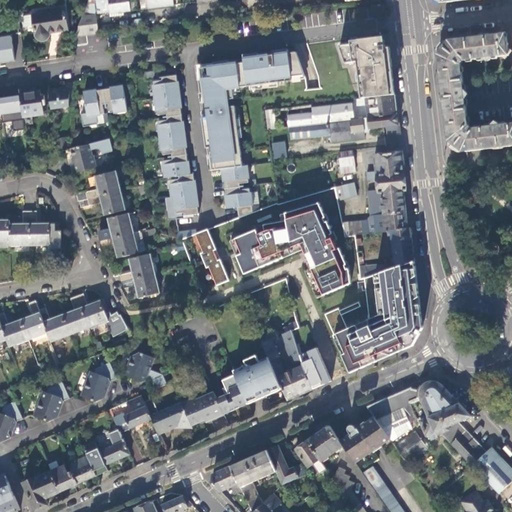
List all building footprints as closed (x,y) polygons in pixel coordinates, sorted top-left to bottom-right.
[(110,13),(110,11),(108,0),(96,0),(98,13),(110,13)] [(108,0),(110,11),(110,13),(117,12),(130,10),(129,3),(133,3),(132,0),(108,0)] [(172,0),(146,0),(148,8),(160,7),(174,5),(172,0)] [(88,3),(87,13),(95,13),(95,3),(88,3)] [(49,40),(50,37),(50,34),(67,31),(64,12),(33,16),(34,26),(35,29),(32,30),(32,33),(35,33),(36,38),(39,42),(42,43),(45,43),(47,42),(49,40)] [(33,15),(23,16),(25,27),(34,26),(33,16),(33,15)] [(96,15),(82,16),(76,33),(76,37),(99,34),(96,15)] [(507,42),(506,33),(452,40),(447,41),(438,53),(439,58),(438,58),(440,73),(446,126),(448,138),(449,144),(459,152),(465,151),(465,152),(511,146),(511,123),(501,124),(491,125),(491,126),(473,128),(470,125),(467,98),(466,89),(463,65),(464,61),(483,59),(492,59),(492,58),(502,57),(505,59),(508,55),(509,55),(509,54),(511,50),(508,48),(508,46),(509,45),(508,44),(509,43),(507,42)] [(0,36),(0,62),(15,61),(11,34),(0,36)] [(385,42),(380,38),(364,40),(364,43),(340,46),(346,63),(358,62),(359,69),(392,66),(390,52),(390,48),(386,49),(386,46),(385,46),(385,42)] [(201,68),(205,102),(201,103),(203,115),(204,115),(204,118),(203,118),(207,148),(210,148),(213,169),(212,170),(223,169),(247,166),(249,166),(249,165),(243,166),(235,106),(228,107),(227,99),(234,99),(233,88),(263,84),(266,80),(292,77),(304,75),(304,76),(305,76),(297,52),(274,55),(274,54),(274,55),(270,56),(270,60),(267,60),(267,56),(260,57),(259,53),(244,55),(245,63),(230,64),(230,61),(214,63),(215,67),(201,68)] [(392,66),(359,69),(362,99),(367,99),(395,96),(393,77),(392,66)] [(177,69),(160,70),(161,79),(163,78),(178,76),(177,69)] [(156,71),(146,73),(147,81),(157,79),(156,71)] [(168,115),(168,117),(164,118),(164,119),(168,118),(169,121),(159,122),(161,138),(160,138),(160,140),(161,139),(163,156),(173,154),(173,157),(169,158),(173,158),(173,160),(164,162),(166,178),(165,178),(165,179),(180,177),(180,180),(171,181),(173,197),(171,197),(171,198),(172,198),(173,198),(174,198),(176,214),(184,213),(185,216),(182,216),(182,217),(199,214),(194,175),(191,175),(178,76),(163,78),(163,81),(154,82),(156,99),(154,99),(155,100),(156,100),(158,116),(168,115)] [(85,92),(88,118),(89,117),(89,116),(105,113),(103,104),(106,104),(107,108),(107,104),(109,103),(111,112),(127,110),(128,112),(124,86),(85,92)] [(71,88),(49,91),(52,110),(69,107),(70,100),(71,88)] [(41,92),(21,95),(24,118),(32,117),(45,115),(43,105),(46,105),(45,96),(42,96),(41,92)] [(13,122),(24,120),(24,118),(21,95),(10,96),(13,122)] [(396,105),(395,96),(367,99),(369,118),(398,115),(396,105)] [(288,117),(290,128),(329,123),(354,120),(352,104),(313,109),(313,114),(288,117)] [(267,129),(276,128),(274,108),(265,109),(267,129)] [(399,126),(398,115),(369,118),(354,120),(329,123),(331,135),(332,142),(365,139),(365,132),(373,131),(373,129),(399,126)] [(32,117),(24,118),(24,120),(25,128),(28,127),(27,125),(33,124),(32,117)] [(329,123),(290,128),(292,140),(331,135),(329,123)] [(112,152),(109,140),(102,142),(71,150),(74,164),(71,165),(73,174),(96,168),(93,155),(92,156),(91,151),(95,150),(98,150),(101,152),(102,155),(112,152)] [(272,142),(273,158),(286,158),(285,141),(272,142)] [(326,154),(327,161),(354,159),(353,151),(326,154)] [(404,166),(402,153),(375,156),(375,157),(376,166),(377,172),(367,173),(368,180),(378,179),(377,176),(404,173),(404,166)] [(0,157),(0,165),(9,163),(7,156),(0,157)] [(354,159),(327,161),(321,162),(322,168),(335,167),(355,165),(354,159)] [(355,165),(335,167),(335,169),(342,169),(342,171),(345,173),(355,172),(355,165)] [(239,218),(253,213),(250,188),(241,189),(240,187),(244,186),(244,185),(240,186),(240,183),(249,182),(247,166),(223,169),(228,208),(238,208),(239,218)] [(75,193),(77,201),(78,200),(120,191),(115,170),(95,175),(98,188),(85,191),(75,193)] [(407,191),(404,173),(377,176),(378,179),(379,189),(367,190),(370,217),(367,221),(342,223),(345,237),(356,236),(376,234),(391,231),(408,229),(404,191),(407,191)] [(344,185),(335,188),(337,200),(357,196),(355,183),(344,185)] [(120,191),(78,200),(80,207),(101,202),(104,215),(125,211),(120,191)] [(173,198),(172,198),(171,198),(167,199),(170,218),(182,217),(182,216),(185,216),(184,213),(176,214),(174,198),(173,198)] [(256,230),(230,241),(242,270),(254,265),(256,270),(283,258),(281,252),(300,244),(323,296),(351,284),(349,271),(348,269),(346,269),(345,266),(346,265),(339,248),(337,249),(330,235),(333,234),(327,222),(325,223),(324,219),(325,218),(319,203),(285,214),(287,221),(264,225),(265,232),(258,235),(256,230)] [(135,212),(129,214),(134,233),(140,232),(135,212)] [(30,247),(29,213),(23,213),(23,226),(9,226),(9,243),(10,247),(30,247)] [(36,213),(29,213),(30,247),(50,247),(50,226),(36,226),(36,213)] [(101,241),(134,233),(129,214),(108,219),(112,232),(100,235),(101,241)] [(9,226),(9,222),(0,221),(0,242),(9,243),(9,226)] [(411,229),(408,229),(391,231),(395,263),(395,266),(413,263),(415,262),(414,253),(411,232),(411,229)] [(195,235),(196,234),(194,230),(177,233),(175,238),(181,240),(195,235)] [(201,254),(207,269),(209,268),(217,286),(229,281),(220,260),(218,261),(214,251),(216,250),(208,230),(196,234),(195,235),(203,253),(201,254)] [(139,253),(134,233),(101,241),(103,248),(115,245),(118,258),(139,253)] [(361,239),(357,240),(362,264),(365,264),(361,239)] [(121,282),(154,274),(149,255),(128,260),(131,272),(119,275),(121,282)] [(369,320),(334,335),(351,373),(394,354),(411,347),(413,345),(423,329),(419,297),(415,262),(413,263),(395,266),(392,267),(391,268),(364,278),(369,320)] [(391,268),(390,264),(390,263),(362,267),(364,278),(391,268)] [(159,293),(154,274),(121,282),(122,288),(134,286),(138,299),(159,293)] [(83,297),(77,299),(89,330),(95,327),(107,323),(99,303),(87,308),(83,297)] [(89,330),(77,299),(70,301),(75,312),(63,317),(70,337),(89,330)] [(47,334),(39,313),(35,301),(28,303),(34,316),(21,321),(29,342),(47,334)] [(51,344),(70,337),(63,317),(50,322),(45,311),(39,313),(47,334),(51,344)] [(29,342),(21,321),(9,326),(4,314),(0,315),(0,321),(7,339),(11,349),(29,342)] [(107,323),(95,327),(97,332),(108,328),(107,323)] [(302,363),(303,362),(301,355),(293,331),(284,336),(283,338),(294,362),(298,363),(302,363)] [(301,395),(313,389),(303,366),(283,374),(285,369),(280,357),(281,357),(270,334),(261,338),(269,356),(283,389),(288,400),(301,395)] [(171,343),(175,350),(188,344),(185,336),(171,343)] [(303,366),(313,389),(332,381),(318,348),(301,355),(303,362),(302,363),(303,366)] [(150,392),(168,384),(164,375),(151,370),(156,358),(140,352),(131,356),(126,371),(128,376),(142,382),(147,380),(146,383),(150,392)] [(235,375),(248,404),(283,389),(269,356),(269,357),(270,359),(263,362),(259,361),(257,355),(245,361),(248,367),(246,368),(245,365),(240,370),(241,372),(235,374),(234,371),(236,371),(236,370),(233,371),(235,375)] [(115,380),(108,363),(95,369),(93,373),(88,372),(79,397),(94,402),(103,399),(109,382),(115,380)] [(248,404),(235,375),(223,381),(225,387),(228,387),(230,393),(216,399),(222,411),(223,414),(224,415),(248,404)] [(462,426),(471,417),(451,396),(439,384),(436,383),(435,382),(434,382),(431,382),(428,383),(425,385),(423,387),(422,390),(421,392),(412,390),(412,388),(402,392),(367,407),(375,417),(391,440),(391,441),(411,428),(409,423),(417,419),(418,421),(429,416),(430,418),(421,422),(428,436),(430,435),(432,441),(439,438),(438,435),(441,434),(472,467),(473,466),(488,453),(462,426)] [(68,399),(61,383),(47,389),(46,393),(42,392),(33,417),(47,422),(56,418),(61,402),(68,399)] [(222,411),(216,399),(213,392),(197,399),(196,397),(181,403),(191,425),(200,420),(199,417),(203,415),(205,419),(206,421),(216,417),(214,414),(222,411)] [(152,421),(144,402),(141,396),(129,401),(134,413),(126,416),(124,412),(113,417),(119,430),(121,433),(152,421)] [(174,427),(192,427),(191,425),(181,403),(159,413),(152,398),(144,402),(152,421),(157,434),(174,427)] [(21,419),(14,403),(3,407),(1,414),(0,414),(0,443),(9,439),(15,422),(21,419)] [(391,440),(375,417),(365,424),(381,447),(391,440)] [(323,463),(345,447),(340,440),(330,426),(308,441),(321,460),(320,460),(323,463)] [(345,447),(356,463),(374,451),(358,429),(356,430),(353,426),(351,426),(349,427),(349,428),(349,431),(352,434),(350,435),(349,434),(340,440),(345,447)] [(88,457),(96,476),(108,471),(106,466),(130,455),(121,433),(119,430),(108,434),(114,446),(100,452),(95,442),(83,447),(88,457)] [(394,445),(407,465),(429,450),(416,431),(394,445)] [(296,449),(309,468),(314,464),(321,476),(328,471),(323,463),(320,460),(321,460),(308,441),(296,449)] [(289,470),(279,446),(273,448),(268,450),(277,472),(283,485),(306,474),(302,464),(289,470)] [(511,481),(511,469),(492,449),(488,453),(473,466),(499,494),(511,481)] [(277,472),(268,450),(248,459),(231,467),(241,488),(242,487),(243,491),(251,509),(252,511),(254,511),(263,504),(253,482),(277,472)] [(96,476),(88,457),(76,462),(79,469),(72,472),(77,485),(96,476)] [(69,474),(66,467),(65,466),(51,472),(60,492),(77,485),(72,472),(69,474)] [(241,488),(231,467),(213,474),(212,482),(221,491),(232,486),(236,494),(243,491),(242,487),(241,488)] [(340,468),(335,481),(345,495),(348,499),(349,497),(352,490),(355,482),(349,480),(350,476),(345,474),(346,470),(340,468)] [(403,511),(373,468),(364,474),(389,511),(403,511)] [(60,492),(51,472),(23,484),(35,511),(43,508),(48,506),(45,499),(60,492)] [(0,511),(15,511),(19,511),(4,476),(0,477),(0,511)] [(366,511),(352,490),(349,497),(358,511),(366,511)] [(494,511),(488,502),(485,504),(477,492),(462,503),(467,511),(494,511)] [(281,503),(273,494),(263,504),(254,511),(275,511),(274,510),(281,503)] [(341,511),(348,499),(345,495),(330,507),(333,511),(341,511)] [(165,511),(184,511),(185,511),(185,510),(194,506),(184,496),(163,505),(165,511)] [(157,511),(153,501),(142,506),(133,510),(134,511),(157,511)]
